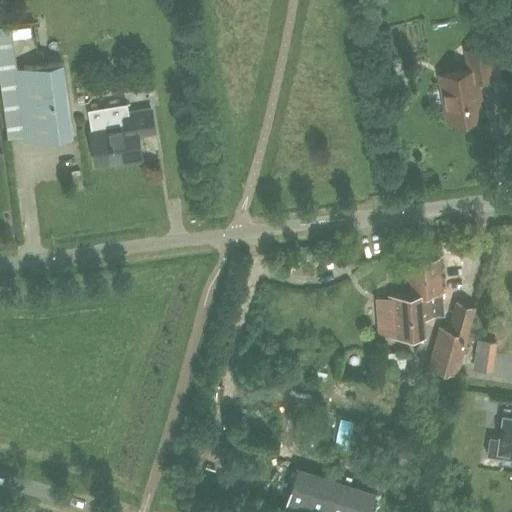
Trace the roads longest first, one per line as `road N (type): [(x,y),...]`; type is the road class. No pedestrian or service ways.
road 1 (residential): [(235,234),(511,198)]
road 2 (unclassified): [(0,267),(235,234)]
